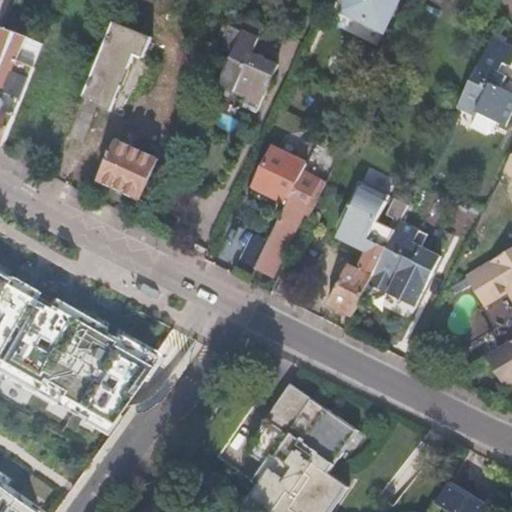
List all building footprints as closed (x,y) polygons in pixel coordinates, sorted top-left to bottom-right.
[(348,0),(341,16),(373,32),(389,0),(348,0)] [(389,0),(373,32),(382,37),(400,0),(389,0)] [(114,24),(84,98),(100,104),(98,109),(109,113),(133,55),(143,59),(151,40),(114,24)] [(26,41),(2,32),(0,38),(0,147),(2,149),(33,70),(17,63),(26,41)] [(226,33),(216,56),(229,62),(216,92),(244,105),(239,115),(254,121),(276,73),(249,61),(256,46),(226,33)] [(492,39),(505,45),(507,40),(494,34),(492,39)] [(504,63),(503,64),(511,68),(511,67),(511,48),(505,45),(492,39),(485,53),(504,63)] [(33,70),(42,48),(26,41),(17,63),(33,70)] [(457,109),(476,119),(478,114),(498,124),(506,128),(511,116),(511,94),(501,90),(507,78),(499,74),(503,64),(504,63),(485,53),(457,109)] [(478,114),(476,119),(471,129),(487,136),(492,135),(498,124),(478,114)] [(116,143),(98,183),(141,203),(160,162),(116,143)] [(286,206),(301,175),(306,166),(274,149),(254,189),(286,206)] [(511,156),(511,157),(500,179),(511,180),(511,156)] [(367,253),(381,225),(377,223),(396,184),(369,170),(336,237),(367,253)] [(286,206),(255,269),(272,277),(294,232),(293,230),(301,214),(310,218),(326,187),(301,175),(286,206)] [(400,222),(402,217),(389,210),(381,225),(367,253),(357,272),(347,268),(327,308),(350,321),(368,285),(373,276),(400,222)] [(419,232),(400,222),(373,276),(368,285),(415,308),(440,257),(421,248),(413,244),(419,232)] [(427,236),(419,232),(413,244),(421,248),(427,236)] [(511,250),(467,277),(485,304),(509,290),(511,293),(511,250)] [(0,368),(106,428),(156,358),(0,270),(0,368)] [(279,280),(272,293),(285,299),(291,286),(279,280)] [(502,377),(506,383),(511,379),(511,342),(489,356),(502,377)] [(333,511),(348,492),(346,491),(329,477),(359,436),(293,389),(245,456),(273,475),(248,509),(252,511),(333,511)] [(452,485),(435,511),(488,511),(490,508),(452,485)] [(0,511),(33,511),(0,489),(0,511)]
